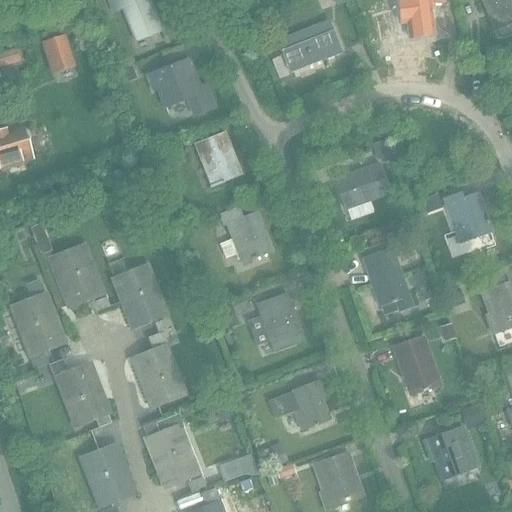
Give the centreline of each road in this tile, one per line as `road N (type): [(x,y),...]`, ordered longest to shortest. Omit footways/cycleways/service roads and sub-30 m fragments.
road 1 (residential): [(405,511),(267,136)]
road 2 (residential): [(511,175),(475,113),(424,90),(381,92),(267,136)]
road 3 (residential): [(155,511),(106,329)]
road 4 (residential): [(267,136),(195,0)]
